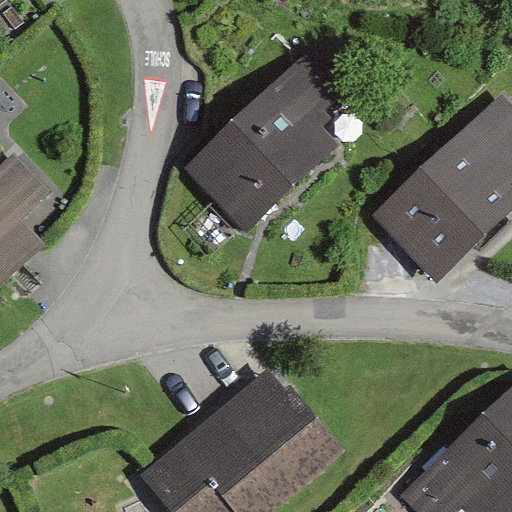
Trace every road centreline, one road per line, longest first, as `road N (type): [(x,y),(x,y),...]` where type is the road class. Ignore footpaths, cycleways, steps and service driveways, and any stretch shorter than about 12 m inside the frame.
road 1 (residential): [(148,0),(164,75),(150,170),(100,326)]
road 2 (residential): [(511,335),(454,323),(227,315)]
road 3 (residential): [(227,315),(100,326)]
